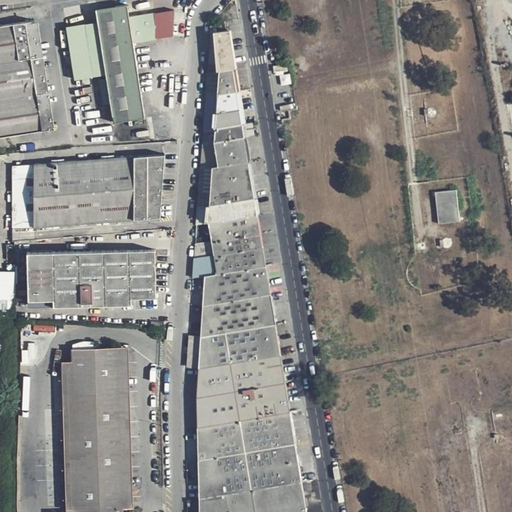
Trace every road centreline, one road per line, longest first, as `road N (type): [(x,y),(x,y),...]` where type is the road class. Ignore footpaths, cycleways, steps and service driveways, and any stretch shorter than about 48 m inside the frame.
road 1 (secondary): [(249,0),(331,511)]
road 2 (track): [(399,0),(422,225)]
